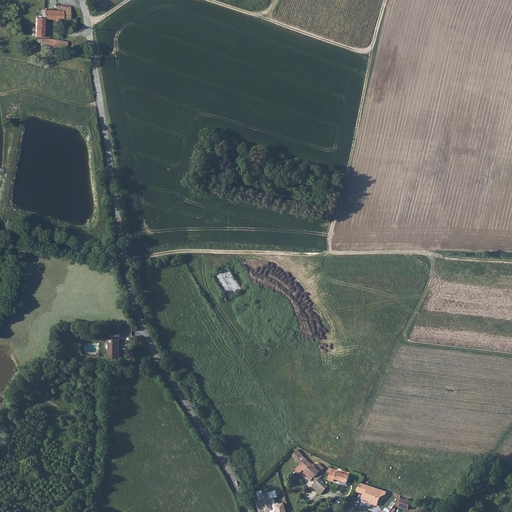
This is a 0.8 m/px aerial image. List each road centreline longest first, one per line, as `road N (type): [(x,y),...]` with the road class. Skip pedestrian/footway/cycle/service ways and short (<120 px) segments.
road 1 (unclassified): [(82,0),(139,318),(246,511)]
road 2 (track): [(0,233),(104,257),(329,252)]
road 3 (track): [(329,252),(368,49)]
road 4 (track): [(329,252),(511,259)]
road 5 (track): [(205,0),(368,49)]
